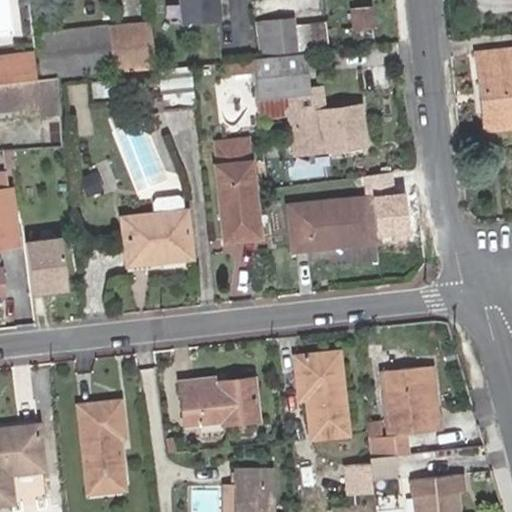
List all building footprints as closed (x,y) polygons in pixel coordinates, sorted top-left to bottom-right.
[(173,0),(176,20),(218,16),(216,0),(173,0)] [(351,26),(369,24),(367,5),(349,6),(351,26)] [(295,18),(254,23),(257,54),(299,49),(297,35),(296,26),(295,18)] [(296,26),(297,35),(325,32),(324,23),(296,26)] [(112,68),(151,64),(147,24),(108,27),(112,68)] [(108,27),(31,34),(33,52),(36,78),(55,76),(112,69),(112,68),(108,27)] [(299,49),(300,49),(326,46),(325,32),(297,35),(299,49)] [(511,46),(476,50),(483,125),(511,121),(511,46)] [(254,54),(252,55),(256,94),(285,92),(305,90),(305,89),(300,49),(299,49),(257,54),(254,54)] [(33,52),(0,55),(0,81),(36,78),(33,52)] [(189,61),(155,65),(160,107),(193,101),(189,61)] [(37,80),(0,85),(0,100),(39,96),(40,103),(41,115),(57,113),(53,79),(37,80)] [(119,79),(89,82),(91,98),(120,95),(119,79)] [(305,90),(285,92),(288,114),(318,110),(315,89),(305,90)] [(285,92),(256,94),(258,118),(288,114),(285,92)] [(39,96),(0,100),(0,108),(40,103),(39,96)] [(336,146),(349,145),(362,143),(358,105),(318,110),(288,114),(293,152),(322,148),(336,146)] [(217,162),(213,163),(221,237),(256,233),(249,158),(246,136),(214,140),(217,162)] [(0,235),(11,234),(7,193),(3,193),(1,173),(0,173),(0,235)] [(404,191),(370,194),(375,236),(409,232),(404,191)] [(289,246),(375,236),(370,194),(284,203),(289,246)] [(123,203),(124,214),(153,212),(151,200),(148,197),(126,199),(123,203)] [(121,215),(125,261),(162,258),(161,251),(169,251),(170,258),(190,256),(186,208),(153,212),(121,215)] [(59,232),(22,235),(25,289),(62,286),(59,232)] [(0,235),(0,244),(12,243),(11,234),(0,235)] [(162,258),(125,261),(126,270),(191,264),(190,256),(170,258),(169,251),(161,251),(162,258)] [(381,366),(406,362),(404,343),(378,347),(381,366)] [(304,389),(304,399),(308,438),(348,435),(341,360),(340,350),(295,354),(298,389),(304,389)] [(428,408),(424,360),(406,362),(381,366),(387,426),(387,429),(438,425),(436,407),(428,408)] [(432,360),(424,360),(428,408),(436,407),(432,360)] [(212,375),(177,379),(181,420),(220,416),(219,421),(254,417),(250,376),(212,380),(212,375)] [(84,485),(122,481),(118,438),(122,438),(122,433),(119,400),(76,405),(82,457),(84,485)] [(14,427),(39,425),(38,419),(14,420),(14,427)] [(0,435),(0,501),(11,501),(10,474),(43,470),(39,425),(14,427),(0,428),(1,435),(0,435)] [(387,426),(368,428),(370,448),(439,442),(438,425),(387,429),(387,426)] [(431,446),(368,452),(369,460),(371,479),(380,477),(380,471),(385,470),(385,463),(412,460),(412,455),(429,453),(431,446)] [(369,460),(343,463),(347,491),(372,489),(371,479),(369,460)] [(461,511),(457,481),(465,479),(463,462),(411,470),(417,511),(461,511)] [(270,511),(271,468),(236,467),(235,486),(234,511),(270,511)] [(123,490),(122,481),(84,485),(85,495),(123,490)] [(234,511),(235,486),(223,485),(222,511),(234,511)]
